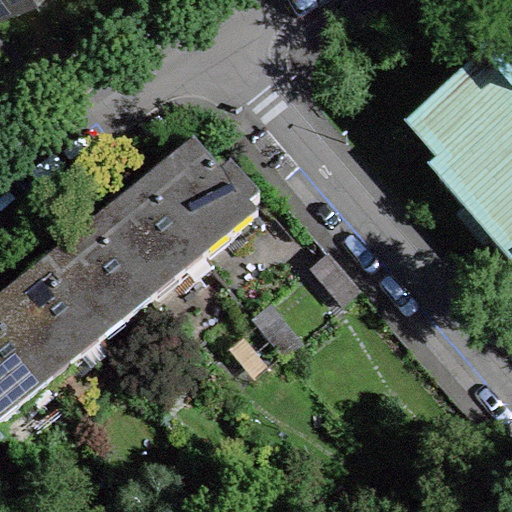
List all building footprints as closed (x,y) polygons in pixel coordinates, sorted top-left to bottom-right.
[(511,89),(511,91),(492,69),(487,73),(489,76),(416,137),(447,173),(439,179),(511,263),(511,89)] [(144,186),(206,263),(258,221),(249,211),(259,203),(230,169),(220,177),(193,146),(154,178),(144,186)] [(92,228),(154,305),(206,263),(144,186),(102,220),(92,228)] [(154,305),(92,228),(50,262),(40,270),(101,347),(154,305)] [(0,328),(49,389),(101,347),(40,270),(0,302),(0,328)] [(0,429),(49,389),(0,328),(0,429)] [(414,511),(470,511),(448,485),(414,511)]
